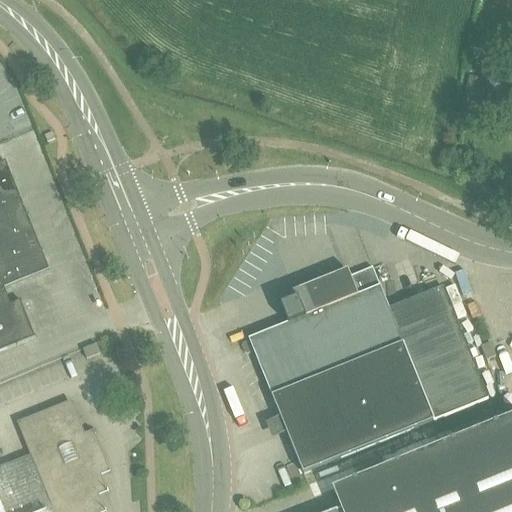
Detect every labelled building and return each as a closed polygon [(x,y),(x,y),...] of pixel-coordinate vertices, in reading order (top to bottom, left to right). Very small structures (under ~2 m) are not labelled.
[(0,351),(35,337),(21,301),(12,304),(5,288),(50,270),(6,161),(0,163),(0,351)] [(407,348),(390,310),(373,269),(336,284),(334,280),(315,288),(316,292),(297,299),(335,378),(407,348)] [(411,346),(442,419),(489,400),(443,288),(390,310),(407,348),(411,346)] [(273,398),(274,401),(335,378),(297,299),(294,293),(280,298),(283,305),(281,306),(289,325),(249,341),(272,398),(273,398)] [(491,343),(481,347),(487,360),(496,357),(491,343)] [(87,360),(101,355),(97,345),(84,350),(87,360)] [(335,378),(274,401),(304,474),(434,422),(442,419),(411,346),(407,348),(335,378)] [(0,511),(99,511),(102,511),(95,495),(104,491),(97,475),(106,471),(92,436),(83,440),(70,407),(23,426),(34,455),(0,469),(0,511)] [(511,511),(511,418),(334,490),(342,510),(336,511),(511,511)]
